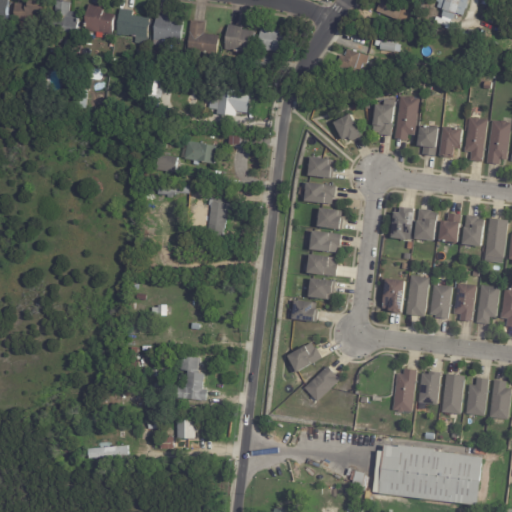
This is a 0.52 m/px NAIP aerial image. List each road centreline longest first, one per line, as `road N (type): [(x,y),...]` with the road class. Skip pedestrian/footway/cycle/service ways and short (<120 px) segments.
road 1 (residential): [(349,0),(293,106),(238,511)]
road 2 (residential): [(511,355),(352,337),(375,174),(511,195)]
